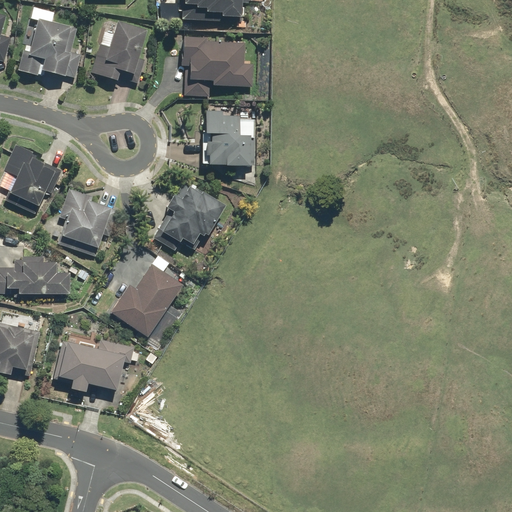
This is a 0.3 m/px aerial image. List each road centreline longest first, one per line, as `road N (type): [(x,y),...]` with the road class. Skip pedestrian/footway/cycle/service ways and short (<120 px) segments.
road 1 (residential): [(81,126),(142,126),(146,160),(135,170),(104,161)]
road 2 (residential): [(98,448),(207,511)]
